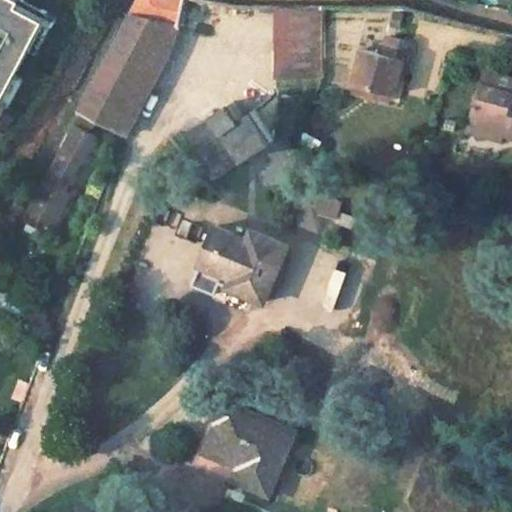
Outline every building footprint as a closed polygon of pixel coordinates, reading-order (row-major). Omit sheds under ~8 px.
[(0,0),(0,96),(39,24),(13,9),(16,3),(10,0),(0,0)] [(143,0),(136,12),(184,25),(197,0),(143,0)] [(325,7),(274,6),(276,87),(321,85),(325,7)] [(184,25),(136,12),(131,21),(160,37),(113,126),(127,133),(181,31),(184,25)] [(113,126),(160,37),(131,21),(90,95),(89,94),(80,109),(97,118),(113,126)] [(414,41),(387,34),(381,53),(359,48),(349,81),(389,93),(395,73),(399,58),(404,60),(408,61),(414,41)] [(404,60),(399,58),(395,73),(401,75),(404,60)] [(481,85),(511,93),(511,79),(485,73),(481,85)] [(389,93),(349,81),(346,89),(387,102),(389,93)] [(511,93),(481,85),(470,125),(504,135),(511,137),(511,93)] [(274,140),(254,111),(242,119),(231,104),(181,137),(212,182),(274,140)] [(72,126),(89,135),(97,118),(80,109),(72,126)] [(504,135),(470,125),(466,136),(500,146),(504,135)] [(89,135),(72,126),(62,144),(28,208),(22,219),(40,228),(46,217),(89,135)] [(247,240),(213,227),(199,264),(203,265),(195,286),(218,295),(221,284),(231,287),(231,290),(267,303),(288,246),(251,231),(247,240)] [(297,436),(222,403),(213,424),(221,428),(208,457),(241,472),(237,482),(270,498),(297,436)] [(213,424),(211,424),(192,467),(236,486),(237,482),(241,472),(208,457),(221,428),(213,424)]
